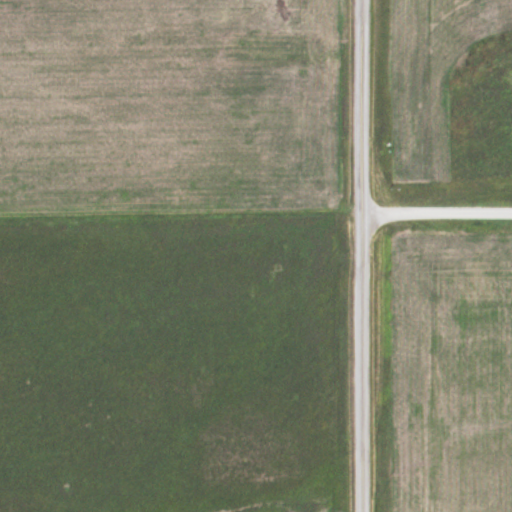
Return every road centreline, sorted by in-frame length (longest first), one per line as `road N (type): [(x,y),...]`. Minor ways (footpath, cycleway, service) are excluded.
road 1 (tertiary): [(365,511),(363,218)]
road 2 (tertiary): [(363,218),(363,0)]
road 3 (residential): [(363,218),(511,214)]
